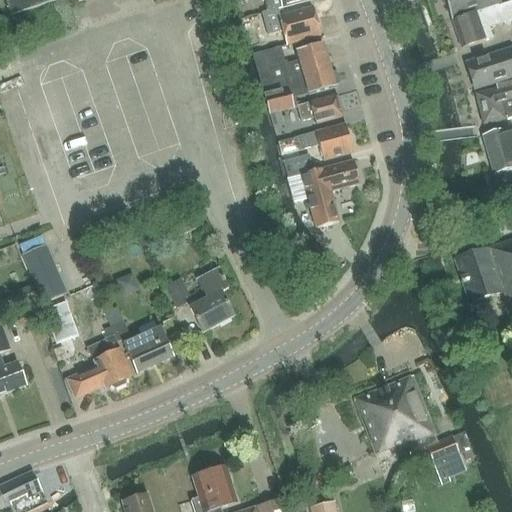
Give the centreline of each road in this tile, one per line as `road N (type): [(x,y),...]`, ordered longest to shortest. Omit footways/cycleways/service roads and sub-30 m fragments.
road 1 (tertiary): [(0,470),(154,415),(245,371),(328,320),(373,275),(401,213),(410,159),(406,113),(367,0)]
road 2 (unknown): [(354,296),(511,221)]
